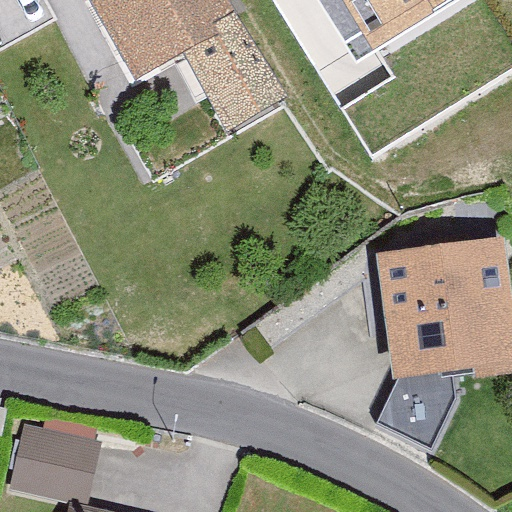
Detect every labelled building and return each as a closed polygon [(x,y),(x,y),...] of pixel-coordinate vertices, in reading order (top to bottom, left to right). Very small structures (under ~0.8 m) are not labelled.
[(235,0),(82,0),(132,91),(185,55),(244,16),(235,0)] [(511,0),(352,0),(400,81),(341,115),(365,158),(511,73),(511,0)] [(244,16),(185,55),(234,133),(301,95),(244,16)] [(511,239),(380,260),(400,389),(511,371),(511,239)] [(87,511),(99,455),(19,439),(6,500),(64,511),(87,511)]
